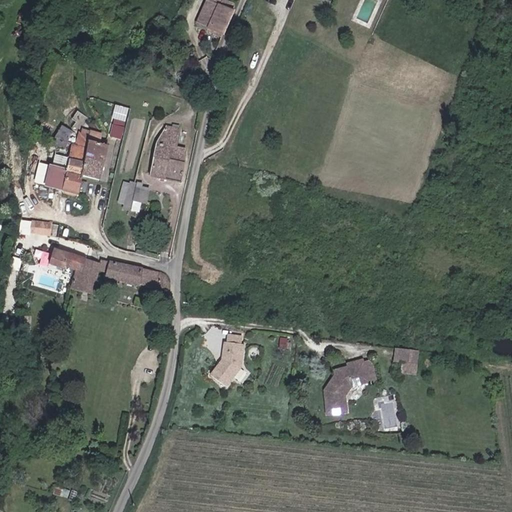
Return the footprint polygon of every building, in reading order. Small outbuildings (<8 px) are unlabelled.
[(226,33),(235,11),(233,10),(237,2),(231,0),(211,0),(210,0),(209,0),(201,22),(210,26),(223,31),(226,33)] [(127,118),(118,117),(114,135),(123,137),(127,118)] [(183,129),(168,126),(158,142),(150,177),(184,183),(188,159),(186,159),(189,145),(180,144),(183,129)] [(62,131),(59,139),(70,142),(72,134),(62,131)] [(113,146),(103,144),(105,134),(94,131),(93,135),(87,159),(90,160),(87,174),(105,178),(113,146)] [(59,169),(55,188),(82,194),(87,174),(90,160),(87,159),(93,135),(83,132),(80,144),(76,143),(69,172),(59,169)] [(132,210),(134,201),(137,183),(129,182),(124,208),(132,210)] [(139,190),(137,202),(140,203),(145,204),(148,192),(139,190)] [(21,219),(19,233),(52,235),(53,221),(21,219)] [(86,275),(91,258),(59,249),(54,265),(66,268),(67,266),(81,270),(81,273),(86,275)] [(20,251),(14,270),(24,275),(30,254),(20,251)] [(81,273),(77,290),(101,295),(105,277),(109,278),(112,264),(91,258),(86,275),(81,273)] [(142,285),(172,292),(172,280),(172,278),(170,275),(167,274),(112,264),(109,278),(142,285)] [(246,344),(227,342),(225,360),(213,375),(228,386),(243,366),(246,344)] [(394,360),(402,361),(401,373),(418,375),(420,349),(395,347),(394,360)] [(335,369),(336,374),(325,389),(327,414),(347,412),(345,395),(351,386),(369,381),(364,362),(363,358),(348,363),(348,366),(335,369)] [(364,362),(369,381),(376,378),(371,359),(364,362)]
